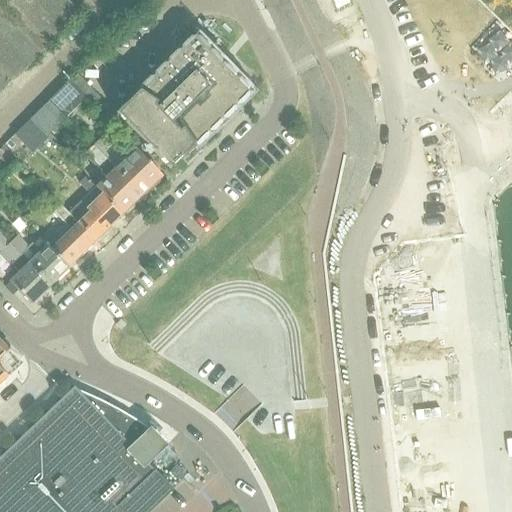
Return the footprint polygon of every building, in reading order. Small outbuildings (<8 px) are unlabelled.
[(0,0),(0,92),(79,16),(63,0),(0,0)] [(511,0),(477,0),(510,32),(511,33),(511,0)] [(128,99),(183,155),(247,92),(192,36),(128,99)] [(64,119),(84,99),(68,82),(47,102),(64,119)] [(183,155),(128,99),(113,114),(168,170),(183,155)] [(64,119),(47,102),(28,121),(45,138),(64,119)] [(46,139),(45,138),(28,121),(13,136),(31,155),(46,139)] [(102,139),(93,147),(141,196),(150,188),(153,187),(158,183),(159,179),(161,177),(134,150),(123,161),(102,139)] [(106,177),(94,188),(121,216),(123,214),(127,213),(132,208),(132,205),(141,196),(93,147),(84,155),(106,177)] [(2,149),(0,151),(0,162),(2,165),(10,157),(2,149)] [(87,194),(67,214),(76,223),(94,242),(121,216),(94,188),(85,178),(78,185),(87,194)] [(94,242),(76,223),(60,206),(53,213),(63,224),(55,231),(62,238),(50,249),(67,268),(94,242)] [(48,286),(8,245),(0,237),(0,252),(19,272),(8,283),(29,304),(48,286)] [(67,268),(50,249),(38,237),(27,248),(16,237),(8,245),(48,286),(67,268)] [(502,511),(475,286),(401,295),(427,511),(502,511)] [(124,334),(133,324),(127,319),(118,328),(124,334)] [(0,377),(15,363),(3,351),(0,347),(0,377)] [(0,511),(147,511),(171,490),(147,464),(166,446),(148,427),(147,429),(125,414),(101,401),(76,390),(73,387),(0,456),(0,511)]
